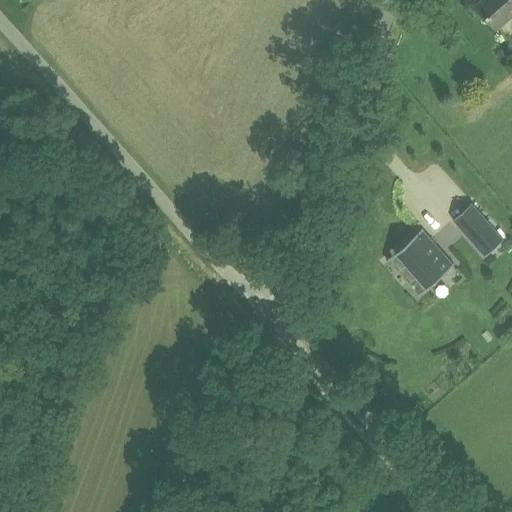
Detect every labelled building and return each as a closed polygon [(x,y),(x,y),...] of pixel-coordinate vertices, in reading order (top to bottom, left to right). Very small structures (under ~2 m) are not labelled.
[(511,0),(481,0),(476,4),(498,28),(511,15),(511,0)] [(511,99),(494,116),(511,134),(511,133),(511,99)] [(511,134),(507,129),(492,141),(479,127),(458,145),(511,206),(511,134)] [(399,195),(434,230),(460,205),(425,169),(399,195)] [(485,256),(503,239),(471,203),(453,221),(459,228),(460,226),(477,245),(476,247),(485,256)] [(452,267),(420,231),(397,252),(429,288),(452,267)]
